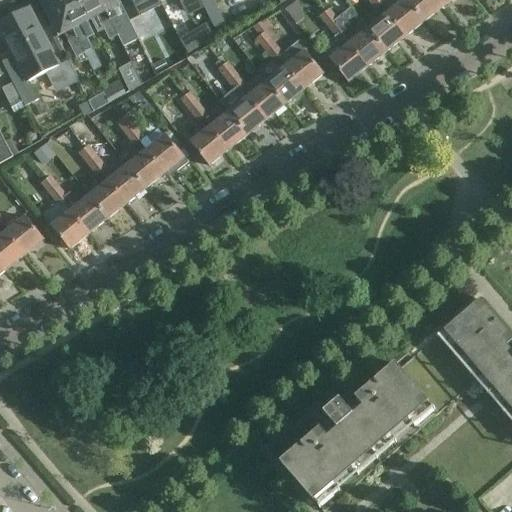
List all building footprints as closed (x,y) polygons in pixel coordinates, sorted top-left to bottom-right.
[(90,64),(85,54),(58,0),(41,0),(40,3),(39,4),(57,38),(65,34),(78,58),(83,68),(90,64)] [(58,0),(85,54),(93,50),(80,26),(88,22),(90,21),(78,0),(58,0)] [(78,0),(90,21),(92,20),(98,17),(111,41),(119,37),(100,0),(78,0)] [(123,8),(122,4),(119,0),(100,0),(119,37),(125,50),(141,42),(133,27),(123,8)] [(130,0),(140,17),(162,6),(158,0),(130,0)] [(213,0),(199,0),(216,31),(227,25),(213,0)] [(383,0),(369,0),(377,10),(386,2),(383,0)] [(426,24),(445,9),(437,0),(408,0),(407,1),(426,24)] [(437,0),(445,9),(455,0),(437,0)] [(406,40),(426,24),(407,1),(388,16),(406,40)] [(321,17),(330,27),(338,20),(330,10),(325,14),(319,6),(318,7),(315,3),(311,6),(314,10),(312,12),(319,19),(321,17)] [(0,23),(0,34),(12,59),(2,64),(13,85),(26,110),(28,113),(37,109),(28,92),(29,91),(26,85),(49,73),(59,93),(71,87),(30,8),(15,16),(0,23)] [(387,55),(406,40),(388,16),(368,32),(387,55)] [(338,20),(330,27),(340,40),(342,38),(348,33),(338,20)] [(272,29),(266,22),(251,31),(258,40),(266,50),(275,43),(266,33),(272,29)] [(349,47),(368,70),(387,55),(368,32),(361,23),(348,33),(342,38),(349,47)] [(214,40),(207,28),(194,36),(202,47),(214,40)] [(279,59),(280,58),(285,55),(275,43),(266,50),(276,62),(279,59)] [(349,85),(368,70),(349,47),(330,62),(349,85)] [(279,59),(286,67),(305,91),(324,75),(305,52),(294,61),(287,53),(285,55),(280,58),(279,59)] [(158,75),(169,70),(164,61),(153,66),(158,75)] [(219,70),(228,81),(237,73),(228,63),(219,70)] [(142,86),(131,64),(119,70),(130,92),(142,86)] [(286,106),(305,91),(286,67),(267,83),(286,106)] [(238,92),(242,89),(247,85),(237,73),(228,81),(238,92)] [(90,103),(94,112),(125,95),(119,82),(103,91),(105,94),(90,103)] [(248,98),(267,121),(286,106),(267,83),(248,98)] [(26,110),(13,85),(3,90),(15,115),(26,110)] [(181,100),(190,111),(199,104),(190,93),(181,100)] [(248,137),(267,121),(248,98),(229,113),(248,137)] [(79,108),(84,118),(94,112),(90,103),(79,108)] [(200,123),(204,119),(209,115),(199,104),(190,111),(200,123)] [(210,129),(229,152),(248,137),(229,113),(210,129)] [(118,124),(126,133),(135,126),(127,116),(118,124)] [(136,146),(141,142),(145,139),(135,126),(126,133),(136,146)] [(210,167),(229,152),(210,129),(191,144),(210,167)] [(0,165),(13,158),(5,144),(0,132),(0,165)] [(166,174),(173,168),(177,173),(188,163),(165,136),(147,151),(166,174)] [(5,144),(13,158),(19,155),(12,140),(5,144)] [(80,154),(88,164),(97,157),(89,147),(80,154)] [(162,177),(166,174),(147,151),(128,167),(147,190),(162,177)] [(98,176),(103,173),(107,169),(97,157),(88,164),(98,176)] [(128,205),(147,190),(128,167),(110,181),(109,182),(128,205)] [(42,184),(51,195),(59,187),(51,177),(46,181),(42,184)] [(109,220),(128,205),(109,182),(90,197),(109,220)] [(59,187),(51,195),(60,207),(64,204),(65,204),(69,200),(67,196),(59,187)] [(71,213),(90,236),(109,220),(90,197),(80,205),(70,194),(67,196),(69,200),(65,204),(64,204),(71,213)] [(71,251),(90,236),(71,213),(52,228),(71,251)] [(26,218),(7,233),(25,256),(44,241),(26,218)] [(25,256),(7,233),(0,238),(0,264),(6,272),(25,257),(25,256)] [(511,336),(481,300),(445,331),(511,409),(511,336)] [(315,503),(430,404),(396,364),(346,407),(340,400),(324,414),(330,421),(281,464),(315,503)]
